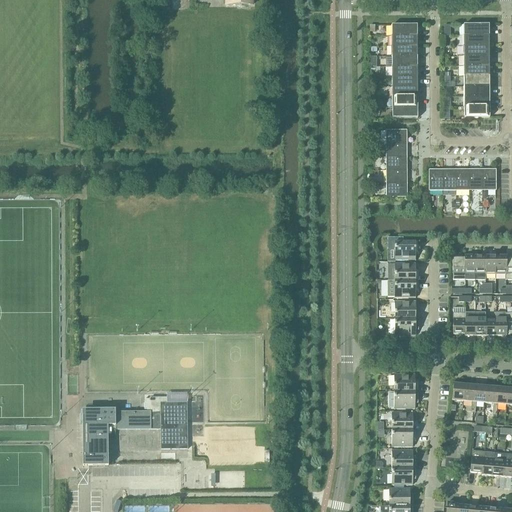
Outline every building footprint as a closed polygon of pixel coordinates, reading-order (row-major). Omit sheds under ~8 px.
[(392,26),(392,27),(392,37),(417,37),(417,26),(392,26)] [(489,26),(463,26),(464,36),(489,36),(489,26)] [(489,36),(464,36),(464,47),(489,46),(489,36)] [(417,37),(392,37),(392,47),(417,47),(417,37)] [(489,46),(464,47),(464,57),(489,57),(489,46)] [(392,57),(417,57),(417,47),(392,47),(392,57)] [(392,67),(417,67),(417,57),(392,57),(392,67)] [(489,57),(464,57),(464,67),(489,67),(489,57)] [(392,78),(417,77),(417,67),(392,67),(392,78)] [(489,67),(464,67),(464,77),(489,77),(489,67)] [(392,88),(417,88),(417,77),(392,78),(392,88)] [(489,77),(464,77),(464,88),(489,87),(489,77)] [(489,87),(464,88),(464,98),(489,98),(489,87)] [(392,98),(417,98),(417,88),(392,88),(392,98)] [(417,98),(392,98),(392,108),(417,108),(417,98)] [(489,98),(464,98),(464,108),(489,108),(489,98)] [(417,108),(392,108),(392,119),(417,119),(417,108)] [(489,118),(489,108),(464,108),(464,119),(489,118)] [(386,131),(386,132),(386,145),(407,145),(406,131),(386,131)] [(386,158),(407,158),(407,145),(386,145),(386,158)] [(386,171),(407,171),(407,158),(386,158),(386,171)] [(456,171),(456,191),(469,191),(469,170),(456,171)] [(469,170),(469,191),(482,191),(482,170),(469,170)] [(496,191),(496,170),(482,170),(482,191),(496,191)] [(386,185),(407,185),(407,171),(386,171),(386,185)] [(429,192),(443,191),(443,171),(429,171),(429,192)] [(443,171),(443,191),(456,191),(456,171),(443,171)] [(407,185),(386,185),(386,198),(407,198),(407,185)] [(415,250),(418,250),(418,243),(400,243),(400,238),(387,238),(387,251),(394,251),(394,261),(415,261),(415,250)] [(475,257),(464,257),(464,259),(465,259),(465,281),(475,281),(475,257)] [(485,281),(485,275),(485,257),(475,257),(475,281),(485,281)] [(485,257),(485,275),(496,275),(496,257),(485,257)] [(496,257),(496,275),(505,275),(505,274),(506,274),(506,264),(506,259),(506,257),(496,257)] [(465,259),(464,259),(453,259),(453,280),(465,281),(465,259)] [(415,264),(387,264),(387,282),(394,282),(418,282),(418,275),(415,275),(415,264)] [(394,282),(387,282),(387,298),(394,298),(394,299),(415,299),(415,288),(418,288),(418,282),(394,282)] [(394,320),(418,319),(418,313),(415,313),(415,302),(394,302),(394,320)] [(496,313),(496,319),(496,337),(506,337),(506,335),(507,335),(507,334),(506,334),(506,318),(505,318),(505,314),(505,313),(496,313)] [(465,314),(453,314),(453,335),(464,335),(465,335),(465,334),(465,319),(466,319),(466,314),(465,314)] [(475,337),(475,314),(466,314),(466,319),(465,319),(465,334),(465,335),(464,335),(464,337),(475,337)] [(486,337),(485,319),(485,314),(475,314),(475,337),(486,337)] [(418,319),(394,320),(394,337),(415,337),(415,326),(418,326),(418,319)] [(485,319),(486,337),(496,337),(496,319),(485,319)] [(394,393),(418,393),(418,386),(415,386),(415,376),(394,375),(394,393)] [(463,402),(464,386),(453,385),(452,401),(463,402)] [(474,403),(475,387),(464,386),(463,402),(472,403),(474,403)] [(484,404),(486,388),(475,387),(474,403),(472,403),(471,408),(475,408),(476,403),(484,404)] [(495,405),(497,388),(486,388),(484,404),(493,404),(495,405)] [(506,406),(507,389),(497,388),(495,405),(493,404),(493,410),(497,410),(497,405),(506,406)] [(418,393),(394,393),(394,410),(415,410),(415,400),(418,400),(418,393)] [(88,454),(83,454),(83,467),(108,467),(108,434),(111,434),(111,430),(108,431),(108,425),(116,425),(116,430),(150,430),(161,430),(161,432),(161,450),(187,450),(187,432),(187,403),(164,403),(164,398),(150,399),(150,400),(144,400),(144,410),(147,410),(147,413),(115,413),(115,410),(88,411),(88,413),(88,432),(88,448),(88,454)] [(392,431),(415,431),(415,424),(412,424),(412,414),(392,413),(392,431)] [(415,431),(392,431),(392,448),(412,448),(412,438),(415,438),(415,431)] [(392,470),(415,470),(415,462),(412,462),(412,451),(392,451),(392,470)] [(484,453),(472,452),(470,473),(482,474),(483,474),(484,459),(485,453),(484,453)] [(493,477),(494,454),(484,453),(485,453),(484,459),(483,474),(482,474),(481,476),(493,477)] [(494,454),(493,477),(503,478),(505,455),(494,454)] [(511,455),(505,455),(503,478),(511,478),(511,455)] [(415,470),(392,470),(392,486),(412,486),(412,476),(415,476),(415,470)] [(389,507),(412,507),(412,500),(409,500),(409,490),(389,489),(389,507)] [(446,511),(457,511),(458,506),(454,506),(454,503),(447,503),(446,511)]
